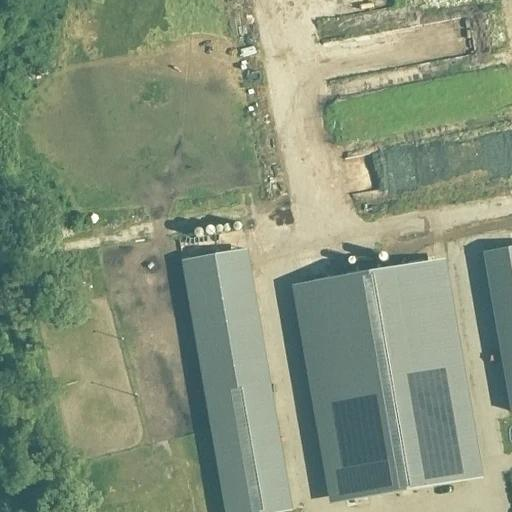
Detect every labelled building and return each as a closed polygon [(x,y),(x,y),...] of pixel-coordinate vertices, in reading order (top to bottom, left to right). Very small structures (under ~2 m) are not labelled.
[(492,12),(468,20),(479,53),(504,45),(492,12)] [(224,122),(212,121),(211,136),(223,137),(224,122)] [(41,177),(68,175),(66,146),(39,148),(41,177)] [(511,248),(484,253),(511,412),(511,411),(511,248)] [(464,483),(427,265),(378,273),(377,265),(358,268),(359,276),(312,284),(349,502),(464,483)] [(91,305),(101,297),(91,284),(81,292),(91,305)] [(231,315),(231,326),(245,327),(245,315),(231,315)] [(291,511),(269,382),(206,393),(226,511),(291,511)]
